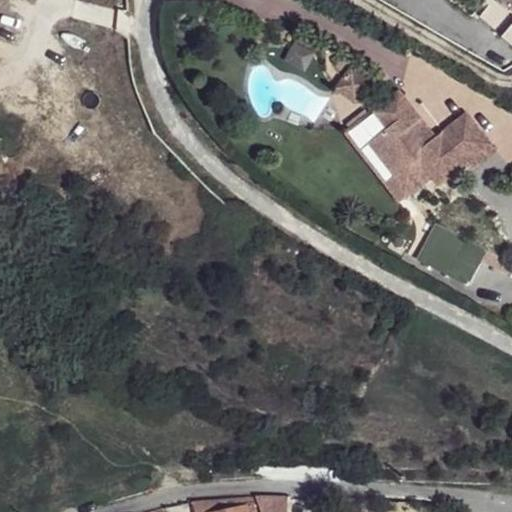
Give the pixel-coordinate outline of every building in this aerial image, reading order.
[(511,0),(507,0),(502,6),(511,14),(511,0)] [(511,31),(503,41),(511,49),(511,31)] [(352,67),(349,67),(335,87),(335,89),(355,104),(359,103),(372,85),(372,81),(352,67)] [(400,90),(373,110),(387,129),(370,142),(395,177),(418,160),(432,179),(437,186),(466,165),(492,145),(472,120),(449,139),(444,131),(436,137),(431,140),(417,121),(421,118),(400,90)] [(472,120),(467,113),(444,131),(449,139),(472,120)] [(436,137),(421,118),(417,121),(431,140),(436,137)] [(492,145),(466,165),(471,172),(497,152),(492,145)] [(386,185),(400,203),(432,179),(418,160),(395,177),(386,185)] [(189,499),(190,511),(217,511),(243,508),(255,507),(252,493),(189,499)] [(280,511),(284,495),(252,493),(255,507),(257,511),(280,511)]
